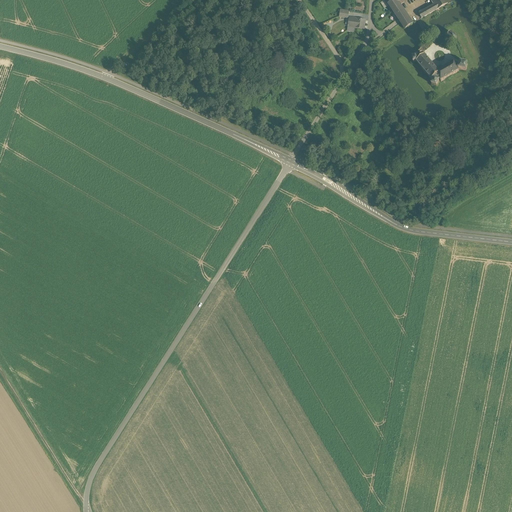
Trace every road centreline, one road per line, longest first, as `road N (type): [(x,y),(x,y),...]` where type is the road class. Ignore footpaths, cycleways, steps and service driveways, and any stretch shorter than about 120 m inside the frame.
road 1 (unclassified): [(290,161),(97,465),(86,507)]
road 2 (unclassified): [(290,161),(118,83),(0,46)]
road 3 (unclassified): [(511,242),(400,227),(290,161)]
road 4 (track): [(0,370),(86,507)]
